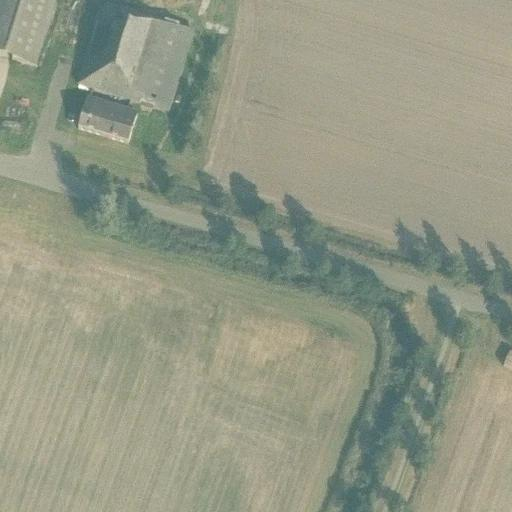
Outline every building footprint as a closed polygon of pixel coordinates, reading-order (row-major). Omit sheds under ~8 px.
[(0,0),(0,58),(34,69),(56,0),(0,0)] [(61,0),(59,8),(82,15),(87,0),(61,0)] [(167,115),(192,36),(103,7),(77,86),(167,115)] [(28,106),(34,82),(16,77),(10,101),(28,106)] [(127,146),(136,115),(86,100),(77,131),(127,146)]
